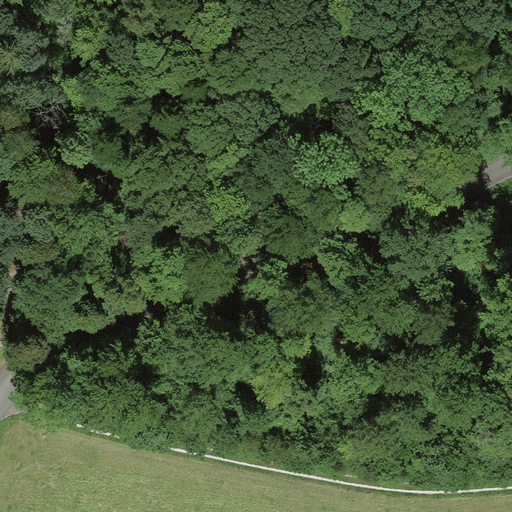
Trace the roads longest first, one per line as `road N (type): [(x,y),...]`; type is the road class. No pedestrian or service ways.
road 1 (unclassified): [(0,389),(139,313),(511,165)]
road 2 (track): [(0,389),(112,433),(215,457),(423,491),(511,485)]
